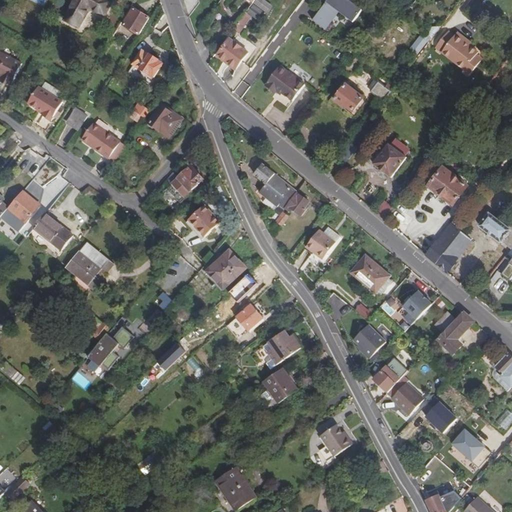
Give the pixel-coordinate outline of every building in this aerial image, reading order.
[(106,17),(113,2),(108,0),(75,0),(64,20),(80,29),(90,10),(106,17)] [(349,0),(329,0),(314,21),(326,30),(331,24),(328,22),(337,10),(340,13),(354,23),(364,11),(349,0)] [(468,16),(486,23),(492,10),(473,3),(468,16)] [(145,28),(147,24),(151,18),(134,8),(124,25),(140,35),(145,28)] [(243,19),(248,23),(255,13),(250,9),(243,19)] [(337,10),(328,22),(331,24),(340,13),(337,10)] [(239,34),(248,23),(243,19),(235,30),(239,34)] [(426,34),(433,39),(441,29),(431,28),(426,34)] [(479,54),(470,48),(464,43),(467,39),(459,33),(456,37),(450,32),(437,48),(466,71),(477,57),(479,54)] [(433,39),(426,34),(423,39),(428,43),(429,44),(433,39)] [(418,55),(428,43),(423,39),(420,37),(411,49),(418,55)] [(464,43),(470,48),(473,44),(467,39),(464,43)] [(248,53),(231,40),(219,56),(236,70),(248,53)] [(164,64),(142,51),(133,65),(155,78),(164,64)] [(12,85),(22,64),(0,53),(0,73),(4,75),(2,80),(12,85)] [(477,57),(466,71),(464,73),(471,78),(483,62),(477,57)] [(401,81),(411,68),(412,66),(408,63),(397,77),(401,81)] [(307,85),(281,66),(266,87),(276,95),(279,91),(293,102),(307,85)] [(385,102),(397,86),(391,82),(386,89),(379,83),(373,92),(385,102)] [(366,100),(346,85),(334,101),(343,108),(345,107),(355,114),(366,100)] [(63,102),(38,87),(28,104),(44,113),(43,116),(51,121),(63,102)] [(429,118),(435,110),(418,96),(412,104),(429,118)] [(176,119),(178,116),(163,105),(150,123),(170,138),(181,123),(176,119)] [(146,118),(151,111),(143,106),(138,112),(146,118)] [(88,116),(77,109),(68,123),(79,130),(88,116)] [(435,110),(429,118),(440,126),(446,118),(435,110)] [(120,142),(94,123),(82,140),(90,146),(91,144),(96,148),(95,150),(107,159),(120,142)] [(408,158),(390,144),(374,164),(392,179),(408,158)] [(282,203),(294,188),(263,165),(256,175),(268,185),(262,193),(267,197),(278,205),(279,206),(282,203)] [(195,173),(191,169),(174,184),(186,196),(205,179),(197,171),(195,173)] [(468,187),(444,169),(430,187),(454,205),(468,187)] [(298,193),(299,192),(294,188),(282,203),(287,207),(298,193)] [(27,223),(41,206),(24,192),(10,209),(27,223)] [(302,215),(311,203),(298,193),(287,207),(286,208),(292,212),(294,209),(302,215)] [(278,205),(267,197),(263,201),(275,210),(278,205)] [(0,219),(9,209),(3,204),(0,206),(0,219)] [(384,204),(377,212),(385,219),(392,210),(384,204)] [(221,223),(206,206),(190,220),(206,237),(221,223)] [(282,227),(289,217),(283,212),(276,222),(282,227)] [(41,233),(52,218),(47,214),(35,229),(41,233)] [(511,249),(511,221),(507,227),(490,214),(481,227),(502,243),(503,242),(511,249)] [(52,218),(41,233),(62,251),(74,236),(52,218)] [(436,264),(461,232),(452,225),(427,257),(436,264)] [(325,234),(336,243),(341,237),(329,229),(325,234)] [(336,243),(325,234),(320,230),(307,248),(323,260),(336,243)] [(461,232),(436,264),(447,274),(457,262),(455,260),(471,240),(461,232)] [(247,269),(230,251),(208,272),(225,290),(247,269)] [(89,285),(101,270),(79,252),(67,267),(89,285)] [(378,294),(390,278),(391,277),(367,256),(352,274),(362,282),(377,294),(378,294)] [(101,270),(89,285),(95,289),(107,274),(101,270)] [(398,313),(413,327),(435,303),(423,291),(427,286),(413,274),(408,280),(419,290),(398,313)] [(378,294),(381,297),(394,282),(390,278),(378,294)] [(165,296),(149,317),(155,323),(171,302),(165,296)] [(231,322),(238,315),(227,304),(220,310),(225,315),(221,319),(225,324),(229,320),(231,322)] [(264,318),(252,304),(229,326),(240,339),(264,318)] [(360,304),(356,311),(368,319),(373,312),(360,304)] [(457,321),(446,333),(440,339),(456,354),(463,346),(458,340),(475,322),(465,312),(457,321)] [(446,333),(457,321),(448,313),(437,325),(446,333)] [(109,329),(92,315),(84,326),(101,340),(109,329)] [(205,333),(209,328),(204,322),(199,327),(205,333)] [(371,324),(353,341),(371,360),(389,342),(371,324)] [(115,337),(109,333),(90,358),(93,360),(86,369),(95,376),(102,367),(109,372),(136,336),(123,326),(115,337)] [(271,358),(297,339),(294,336),(291,338),(287,332),(269,345),(273,350),(268,354),(271,358)] [(272,360),(277,367),(303,349),(297,339),(271,358),(272,360)] [(273,350),(269,345),(264,348),(268,354),(273,350)] [(200,350),(189,360),(195,366),(205,356),(200,350)] [(511,386),(511,356),(510,354),(497,368),(505,375),(503,377),(511,386)] [(277,367),(272,360),(266,365),(271,371),(277,367)] [(18,373),(7,364),(2,371),(13,380),(18,373)] [(389,365),(387,367),(393,373),(395,371),(389,365)] [(375,380),(389,393),(405,376),(406,376),(402,372),(398,377),(393,373),(387,367),(375,380)] [(300,391),(285,369),(265,383),(270,390),(262,396),(267,403),(253,413),(258,420),(300,391)] [(72,380),(85,391),(92,383),(78,372),(72,380)] [(405,376),(389,393),(389,394),(411,416),(425,400),(408,384),(411,381),(405,376)] [(482,410),(475,401),(466,408),(474,417),(482,410)] [(511,424),(511,411),(509,409),(498,421),(507,429),(511,424)] [(53,440),(65,428),(58,420),(46,432),(53,440)] [(346,441),(342,435),(337,427),(321,438),(335,458),(353,446),(348,439),(346,441)] [(156,451),(138,464),(145,475),(164,462),(156,451)] [(59,458),(54,453),(50,457),(55,462),(59,458)] [(74,469),(66,461),(59,468),(67,476),(74,469)] [(237,511),(238,511),(258,499),(237,468),(217,482),(237,511)] [(6,469),(0,474),(0,483),(6,490),(17,480),(6,469)] [(24,478),(7,494),(13,500),(29,484),(24,478)] [(432,511),(450,511),(462,498),(456,493),(444,506),(440,496),(428,501),(432,511)] [(464,511),(491,511),(477,498),(464,511)] [(43,511),(34,503),(24,511),(43,511)]
